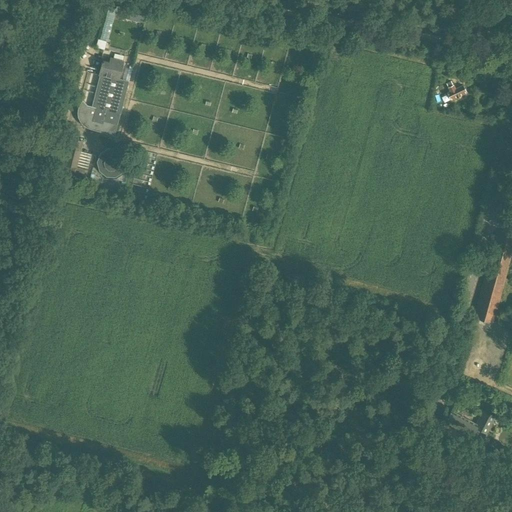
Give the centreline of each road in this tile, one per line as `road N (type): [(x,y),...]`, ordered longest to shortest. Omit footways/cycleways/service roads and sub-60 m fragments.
road 1 (tertiary): [(406,511),(511,138)]
road 2 (residential): [(511,46),(234,0)]
road 3 (track): [(511,35),(322,0)]
